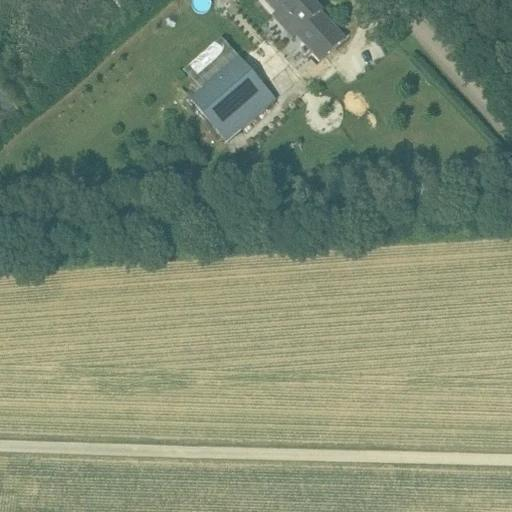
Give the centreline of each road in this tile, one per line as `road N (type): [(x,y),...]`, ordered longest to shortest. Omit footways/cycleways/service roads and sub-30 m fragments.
road 1 (unclassified): [(0,443),(511,458)]
road 2 (unclassified): [(511,130),(396,0)]
